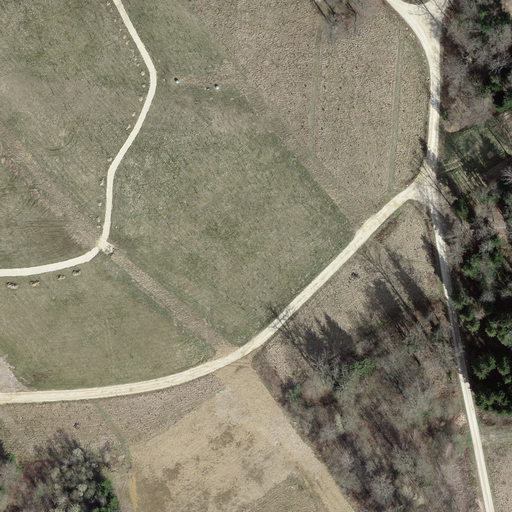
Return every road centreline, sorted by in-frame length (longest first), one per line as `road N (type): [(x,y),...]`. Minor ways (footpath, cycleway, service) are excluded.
road 1 (track): [(0,398),(177,379),(242,352),(392,204),(430,187)]
road 2 (track): [(490,511),(430,187)]
road 3 (track): [(430,187),(441,0)]
